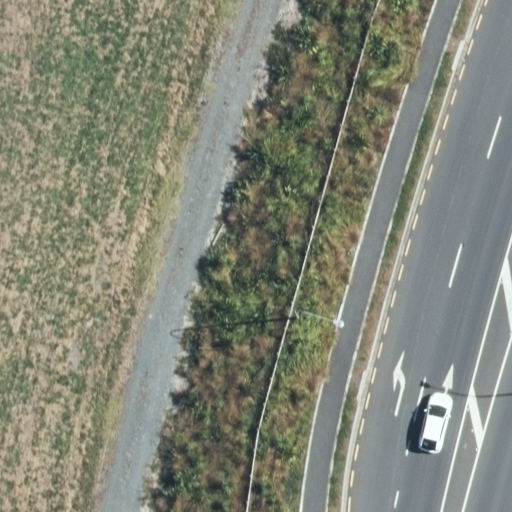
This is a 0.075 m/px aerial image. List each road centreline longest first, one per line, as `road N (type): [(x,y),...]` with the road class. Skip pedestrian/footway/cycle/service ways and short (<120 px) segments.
road 1 (track): [(101,511),(176,222),(256,0)]
road 2 (secondary): [(401,511),(406,459),(511,127)]
